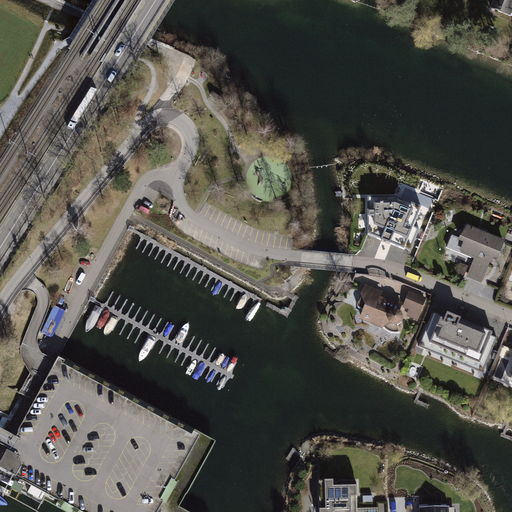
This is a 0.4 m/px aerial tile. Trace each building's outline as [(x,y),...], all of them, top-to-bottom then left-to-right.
[(510,15),(511,9),(511,0),(493,0),(491,8),(510,15)] [(404,250),(421,207),(396,196),(368,197),(368,235),(404,250)] [(498,260),(505,240),(467,225),(459,238),(452,235),(446,248),(474,260),(467,277),(482,283),(489,263),(492,264),(494,258),(498,260)] [(444,255),(445,246),(436,245),(435,253),(444,255)] [(468,266),(460,263),(456,274),(464,277),(468,266)] [(404,316),(402,314),(400,311),(404,303),(389,297),(386,299),(381,297),(383,292),(365,284),(357,303),(357,307),(360,309),(363,310),(359,319),(382,328),(383,327),(387,331),(391,333),(396,333),(400,332),(398,326),(401,323),(403,321),(404,316)] [(427,298),(409,291),(403,308),(409,310),(406,316),(418,321),(427,298)] [(419,347),(482,373),(497,338),(491,336),(493,332),(447,313),(445,318),(433,313),(419,347)] [(6,455),(0,466),(0,472),(15,480),(23,464),(6,455)] [(357,511),(356,479),(319,481),(319,511),(357,511)]
